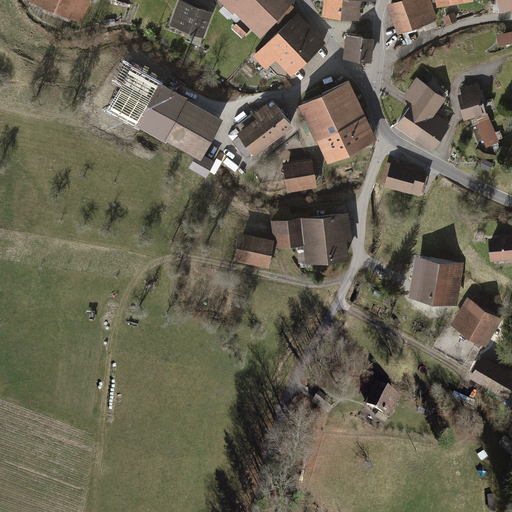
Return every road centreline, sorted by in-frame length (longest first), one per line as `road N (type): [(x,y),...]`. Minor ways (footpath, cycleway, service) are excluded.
road 1 (track): [(348,280),(300,283),(175,259),(143,271),(116,322),(90,511)]
road 2 (unclassified): [(367,87),(381,124),(406,150),(511,203)]
